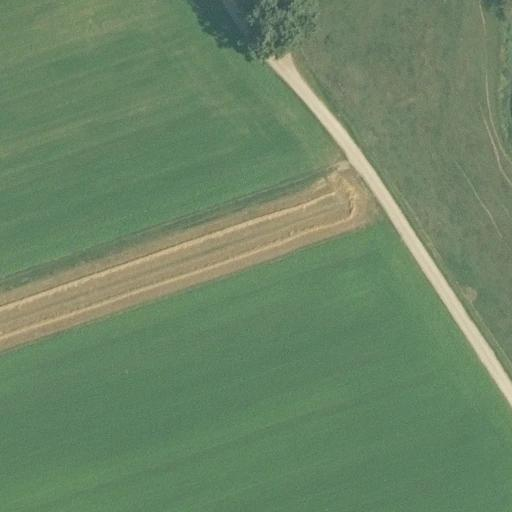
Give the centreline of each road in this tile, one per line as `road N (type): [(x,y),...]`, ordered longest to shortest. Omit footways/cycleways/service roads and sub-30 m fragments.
road 1 (track): [(295,68),(511,393)]
road 2 (track): [(363,163),(0,284)]
